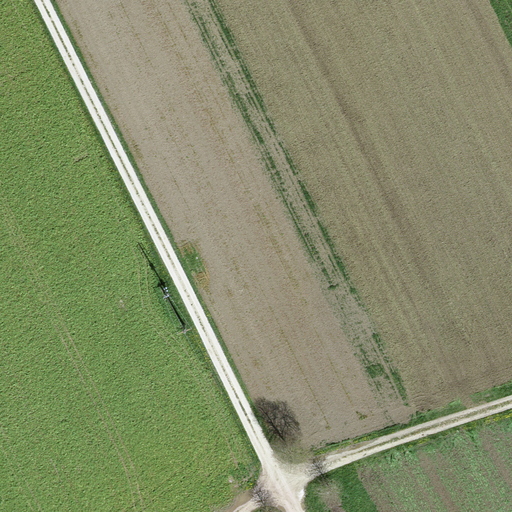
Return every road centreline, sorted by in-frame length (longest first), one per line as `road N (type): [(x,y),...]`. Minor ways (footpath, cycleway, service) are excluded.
road 1 (track): [(293,511),(42,0)]
road 2 (track): [(511,401),(279,483),(241,511)]
